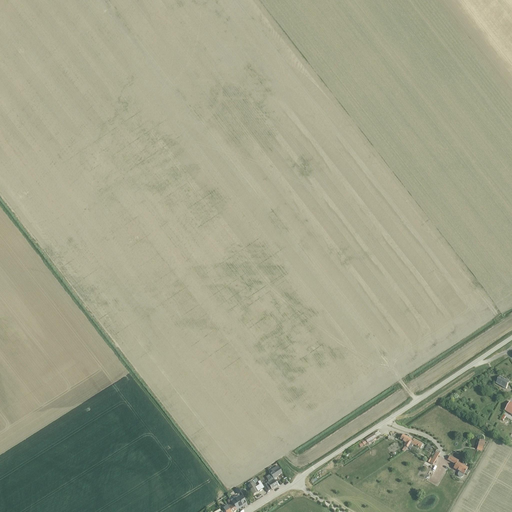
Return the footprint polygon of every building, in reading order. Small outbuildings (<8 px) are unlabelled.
[(496,384),(506,389),(510,383),(500,377),(496,384)] [(362,442),(364,446),(368,443),(368,444),(377,438),(374,434),(365,440),(362,442)] [(400,440),(406,443),(404,446),(405,447),(403,449),(406,450),(412,441),(403,435),(400,440)] [(413,445),(421,449),(423,445),(413,440),(409,448),(411,449),(413,445)] [(459,472),(458,474),(458,475),(458,476),(459,477),(460,478),(461,478),(462,478),(463,477),(464,475),(464,474),(467,476),(469,472),(467,470),(468,468),(461,465),(458,463),(458,462),(450,457),(448,461),(456,465),(454,469),(459,472)] [(273,479),(282,474),(277,467),(269,472),(271,475),(273,479),(267,483),(272,490),(278,486),(273,479)] [(248,487),(253,496),(258,493),(262,490),(264,489),(259,481),(257,482),(259,486),(257,487),(255,484),(253,485),(253,484),(250,486),(249,485),(248,486),(248,487)] [(232,504),(237,511),(246,505),(241,498),(232,504)]
